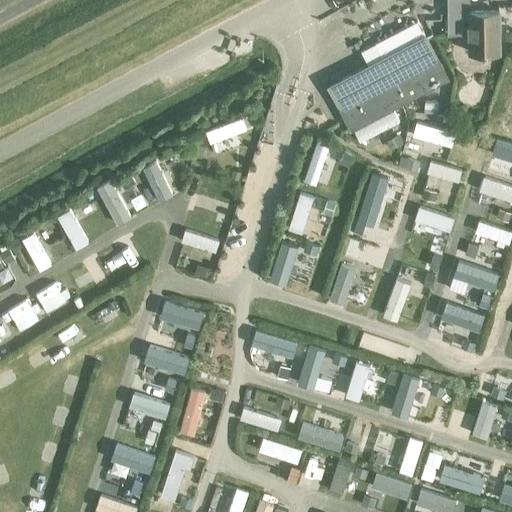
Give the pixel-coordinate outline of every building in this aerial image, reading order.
[(501,9),(470,9),(469,0),(450,0),(449,33),(468,34),(468,53),(501,53),(501,9)] [(368,65),(327,85),(344,118),(350,130),(446,80),(424,36),(423,37),(416,22),(374,44),(381,58),(368,65)] [(424,100),(423,110),(436,111),(437,101),(424,100)] [(247,105),(210,119),(214,131),(252,118),(247,105)] [(447,131),(448,119),(424,118),(423,129),(447,131)] [(220,140),(244,136),(242,125),(218,130),(220,140)] [(261,129),(240,211),(259,216),(280,133),(261,129)] [(322,130),(308,169),(319,173),(330,144),(334,146),(338,135),(322,130)] [(392,136),(385,139),(390,148),(396,144),(392,136)] [(435,149),(432,161),(466,171),(469,159),(435,149)] [(342,151),(338,162),(347,166),(351,155),(342,151)] [(138,159),(146,191),(174,185),(166,152),(138,159)] [(406,159),(404,166),(416,169),(418,162),(406,159)] [(511,172),(486,165),(482,179),(511,187),(511,172)] [(231,169),(229,176),(237,179),(239,172),(231,169)] [(236,195),(239,183),(206,172),(202,184),(236,195)] [(130,174),(119,180),(124,189),(135,182),(130,174)] [(307,221),(318,185),(304,180),(293,216),(307,221)] [(424,187),(421,196),(432,200),(435,190),(424,187)] [(87,195),(79,198),(83,206),(91,202),(87,195)] [(63,203),(77,238),(91,232),(77,197),(63,203)] [(326,200),(322,212),(331,215),(335,203),(326,200)] [(367,239),(376,206),(362,201),(352,235),(367,239)] [(500,208),(496,217),(507,221),(510,212),(500,208)] [(217,214),(214,222),(222,225),(225,217),(217,214)] [(220,239),(224,228),(189,217),(185,229),(220,239)] [(25,227),(42,259),(55,252),(38,220),(25,227)] [(277,267),(290,270),(300,232),(287,229),(277,267)] [(16,238),(9,242),(14,251),(21,246),(16,238)] [(306,242),(304,249),(315,253),(317,245),(306,242)] [(469,242),(464,254),(474,257),(478,245),(469,242)] [(9,246),(0,251),(7,262),(15,257),(9,246)] [(347,253),(335,287),(351,292),(362,258),(347,253)] [(433,254),(429,265),(437,268),(441,256),(433,254)] [(197,263),(194,272),(203,275),(206,266),(197,263)] [(400,266),(387,301),(401,306),(413,271),(400,266)] [(427,271),(423,283),(431,286),(435,274),(427,271)] [(165,302),(201,312),(205,298),(169,288),(165,302)] [(473,292),(471,299),(477,302),(480,295),(473,292)] [(482,293),(479,305),(486,308),(490,296),(482,293)] [(483,340),(496,343),(504,309),(491,306),(483,340)] [(461,331),(458,339),(465,341),(468,334),(461,331)] [(300,372),(315,376),(328,337),(314,333),(300,372)] [(178,340),(175,349),(187,353),(190,344),(178,340)] [(348,386),(362,391),(366,379),(379,383),(387,360),(360,351),(348,386)] [(195,364),(224,372),(227,360),(199,352),(195,364)] [(344,352),(341,364),(350,366),(354,355),(344,352)] [(279,365),(276,376),(286,379),(289,368),(279,365)] [(390,369),(387,381),(394,384),(398,372),(390,369)] [(183,419),(199,423),(211,379),(195,375),(183,419)] [(168,377),(165,389),(173,392),(173,389),(176,380),(168,377)] [(432,383),(430,391),(442,395),(444,387),(432,383)] [(211,387),(209,396),(221,400),(224,391),(211,387)] [(452,388),(450,397),(467,402),(470,394),(452,388)] [(493,389),(490,396),(503,400),(505,393),(493,389)] [(277,397),(275,404),(287,408),(290,400),(277,397)] [(511,410),(503,407),(500,416),(511,420),(511,410)] [(152,419),(149,428),(158,431),(161,421),(152,419)] [(303,449),(306,436),(266,426),(262,440),(303,449)] [(148,429),(144,441),(152,444),(156,431),(148,429)] [(177,438),(167,485),(183,489),(193,441),(177,438)] [(347,441),(344,449),(356,452),(358,445),(347,441)] [(372,451),(369,461),(380,464),(381,463),(383,463),(385,455),(372,451)] [(425,463),(420,476),(431,480),(435,466),(425,463)] [(355,464),(352,473),(363,477),(366,468),(355,464)] [(291,465),(286,479),(295,482),(299,468),(291,465)] [(236,511),(243,511),(251,478),(238,475),(230,510),(236,511)] [(134,479),(130,492),(138,495),(143,482),(134,479)] [(270,511),(274,490),(259,488),(255,511),(270,511)] [(501,490),(498,499),(505,502),(508,493),(501,490)] [(160,492),(152,511),(169,511),(175,497),(160,492)] [(364,495),(361,504),(372,507),(375,499),(364,495)] [(181,497),(179,505),(190,509),(193,501),(181,497)]
